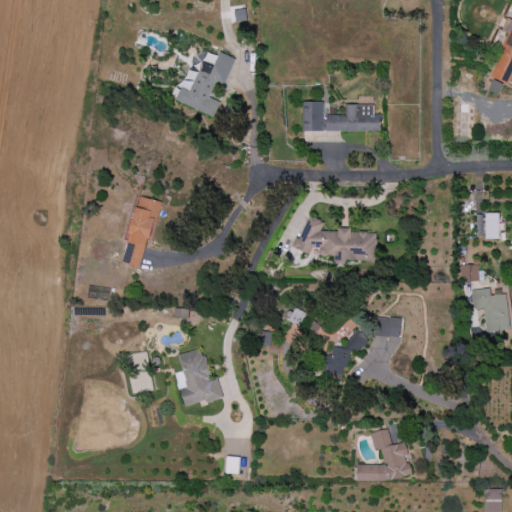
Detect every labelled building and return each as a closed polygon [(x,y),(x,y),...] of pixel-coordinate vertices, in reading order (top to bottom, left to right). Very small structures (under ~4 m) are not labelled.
[(511,78),(511,19),(511,20),(506,18),(501,31),(507,33),(489,79),(492,81),(488,90),(498,94),(502,83),(509,86),(511,78)] [(213,116),(219,102),(209,98),(214,84),(224,88),(236,59),(219,52),(217,57),(207,52),(199,72),(187,67),(173,100),(213,116)] [(458,138),(474,139),(475,99),(460,98),(458,138)] [(302,131),(380,132),(380,115),(373,115),(373,105),(344,105),(344,115),(323,115),(323,102),(302,102),(302,131)] [(142,267),(158,201),(138,196),(122,262),(142,267)] [(500,239),(499,213),(485,213),(485,239),(500,239)] [(376,262),(377,232),(356,232),(347,228),(338,228),(336,231),(320,231),(324,222),(309,216),(300,239),(295,239),(291,247),(297,250),(318,250),(318,255),(322,256),(324,256),(337,262),(376,262)] [(481,265),(461,265),(461,282),(481,281),(481,265)] [(506,294),(491,296),(490,289),(471,291),(473,310),(484,309),(487,331),(510,329),(506,294)] [(174,318),(188,318),(188,309),(175,308),(174,318)] [(306,314),(295,308),(288,320),(299,326),(306,314)] [(376,335),(399,339),(402,320),(379,316),(376,335)] [(270,345),(271,332),(262,331),(260,344),(270,345)] [(222,397),(217,377),(211,379),(202,348),(178,355),(182,371),(175,373),(184,408),(222,397)] [(360,486),(411,474),(406,455),(408,455),(405,443),(392,446),(388,429),(370,434),(374,451),(381,449),(384,462),(356,469),(360,486)] [(225,474),(238,475),(239,458),(225,457),(225,474)] [(501,511),(501,490),(484,491),(484,511),(501,511)]
